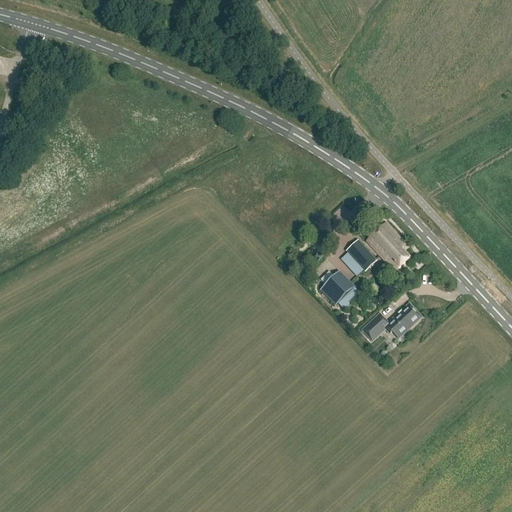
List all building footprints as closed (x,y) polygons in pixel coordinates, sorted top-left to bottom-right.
[(387,263),(392,269),(393,268),(396,271),(409,259),(402,251),(405,245),(386,225),(366,242),(386,264),(387,263)] [(365,274),(377,262),(358,241),(346,253),(365,274)] [(339,273),(320,291),(335,307),(354,288),(339,273)] [(418,284),(424,293),(438,285),(432,275),(418,284)] [(364,288),(355,295),(363,305),(371,298),(364,288)] [(436,308),(444,301),(441,297),(433,304),(436,308)] [(399,340),(422,319),(410,305),(402,312),(402,311),(398,315),(399,315),(389,324),(380,315),(362,332),(370,340),(378,332),(382,335),(386,331),(390,335),(393,333),(399,340)]
